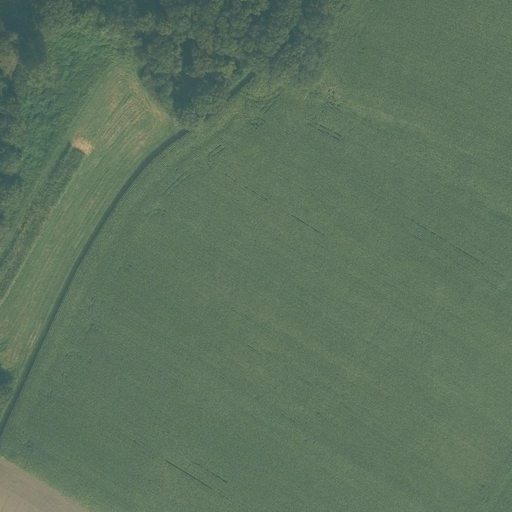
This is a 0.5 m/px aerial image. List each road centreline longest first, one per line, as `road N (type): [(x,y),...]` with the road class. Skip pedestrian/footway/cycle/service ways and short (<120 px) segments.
road 1 (track): [(0,425),(91,223),(159,145),(275,50),(299,0)]
road 2 (track): [(86,0),(306,84)]
